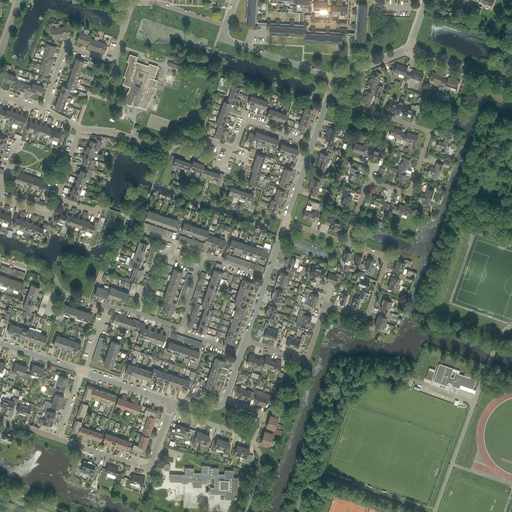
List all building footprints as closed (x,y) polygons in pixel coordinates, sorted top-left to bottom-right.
[(247,0),(246,25),(254,25),(253,28),(261,29),(261,25),(257,25),(257,20),(261,20),(262,16),(258,15),(258,5),(262,6),(262,1),(259,1),(258,0),(247,0)] [(366,42),(368,5),(357,5),(357,10),(353,10),(353,14),(356,15),(356,25),(352,25),(352,27),(352,29),(356,29),(355,39),(351,39),(351,45),(359,45),(359,41),(366,42)] [(294,21),(292,21),(290,21),(290,24),(280,24),(280,20),(276,20),(276,24),(271,23),(271,19),(268,19),(267,31),(270,32),(270,34),(306,36),(306,31),(307,31),(307,21),(304,21),(304,25),(294,24),(294,21)] [(57,24),(59,38),(65,37),(63,27),(59,27),(59,26),(59,23),(57,24)] [(306,31),(306,36),(305,41),(342,44),(342,39),(345,39),(345,33),(348,33),(348,29),(340,29),(340,33),(330,32),(330,28),(326,28),(326,32),(316,31),(316,28),(312,27),(311,31),(307,31),(306,31)] [(77,42),(82,44),(87,30),(85,29),(84,32),(85,32),(84,34),(80,32),(77,42)] [(82,44),(88,46),(91,38),(92,36),(87,35),(88,33),(89,31),(87,30),(82,44)] [(93,50),(98,36),(96,36),(95,38),(95,40),(91,38),(88,46),(87,48),(93,50)] [(93,50),(99,52),(102,42),(98,41),(98,39),(99,40),(100,37),(98,36),(93,50)] [(102,42),(99,52),(105,54),(109,40),(107,40),(106,42),(107,42),(106,44),(102,42)] [(41,48),(55,52),(57,47),(47,43),(45,48),(44,47),(44,46),(42,46),(41,48)] [(53,58),(55,52),(41,48),(40,50),(43,51),(43,50),(44,50),(43,55),(53,58)] [(44,57),(42,61),(52,64),(54,58),(53,58),(43,55),(41,54),(40,56),(42,57),(42,56),(44,57)] [(155,87),(158,80),(154,79),(158,67),(153,65),(152,68),(136,62),(138,57),(130,54),(127,62),(129,63),(124,77),(125,78),(123,85),(130,88),(128,93),(127,93),(124,103),(132,106),(132,105),(136,106),(146,109),(149,102),(150,102),(152,95),(154,96),(157,88),(155,87)] [(88,62),(77,58),(75,64),(82,67),(86,68),(87,64),(88,62)] [(50,70),(52,64),(42,61),(41,65),(39,65),(40,64),(37,63),(37,65),(50,70)] [(75,64),(73,70),(84,74),(85,72),(82,71),(81,71),(82,67),(75,64)] [(406,81),(407,78),(409,71),(407,71),(408,68),(397,64),(396,67),(393,66),(391,72),(394,73),(394,72),(404,75),(403,80),(406,81)] [(50,70),(37,65),(36,67),(38,68),(39,67),(40,68),(39,72),(48,76),(50,70)] [(8,81),(11,74),(6,72),(7,71),(8,71),(8,69),(6,68),(2,79),(8,81)] [(15,75),(14,75),(11,74),(8,81),(14,83),(16,76),(17,76),(18,73),(19,69),(16,68),(15,71),(16,71),(15,74),(16,74),(15,75)] [(84,74),(73,70),(71,75),(78,78),(80,74),(81,74),(81,75),(83,76),(84,74)] [(412,72),(409,71),(407,78),(410,79),(411,78),(421,81),(423,73),(413,70),(412,72)] [(371,85),(370,88),(381,92),(383,87),(378,85),(381,77),(380,77),(381,74),(376,72),(375,75),(372,74),(368,84),(371,85)] [(440,85),(443,86),(445,79),(442,78),(443,75),(432,72),(430,80),(440,83),(440,85)] [(78,78),(71,75),(69,81),(80,85),(81,83),(78,82),(78,83),(77,82),(78,78)] [(19,76),(17,76),(16,76),(14,83),(12,87),(18,89),(21,81),(16,80),(17,78),(18,79),(19,76)] [(445,79),(443,86),(445,87),(446,85),(456,89),(459,81),(449,77),(448,80),(445,79)] [(21,81),(18,89),(24,91),(28,79),(26,79),(25,81),(26,81),(25,83),(21,81)] [(30,93),(30,91),(32,85),(28,84),(28,82),(29,83),(30,80),(28,79),(24,91),(30,93)] [(30,91),(36,93),(39,85),(40,81),(38,80),(37,83),(38,83),(37,84),(33,83),(32,85),(30,91)] [(69,81),(67,86),(67,87),(71,88),(74,89),(76,85),(77,85),(77,86),(80,87),(80,85),(69,81)] [(43,86),(39,85),(36,93),(42,95),(46,83),(44,82),(43,85),(43,86)] [(233,84),(231,90),(239,93),(240,89),(244,91),(245,88),(233,84)] [(61,91),(69,94),(70,89),(71,90),(71,91),(77,92),(77,91),(74,90),(74,89),(71,88),(67,87),(67,86),(63,85),(61,91)] [(380,97),(381,92),(370,88),(369,91),(366,90),(363,101),(362,104),(370,107),(371,104),(372,104),(374,99),(372,99),(373,95),(380,97)] [(231,90),(229,96),(237,98),(238,95),(242,96),(243,94),(239,93),(231,90)] [(61,91),(59,97),(71,101),(71,99),(69,98),(68,98),(67,98),(69,94),(61,91)] [(251,108),(253,109),(257,97),(251,95),(248,103),(252,104),(251,108)] [(229,96),(227,101),(227,102),(232,103),(235,104),(236,101),(240,102),(241,100),(237,98),(229,96)] [(401,111),(404,103),(404,102),(405,97),(402,96),(401,99),(400,98),(398,104),(390,101),(387,109),(397,113),(398,110),(401,111)] [(71,101),(59,97),(57,102),(65,105),(66,101),(68,101),(67,102),(70,103),(71,101)] [(259,107),(262,99),(257,97),(253,109),(255,110),(256,106),(259,107)] [(262,99),(259,107),(258,111),(260,112),(262,108),(265,109),(268,101),(262,99)] [(224,100),(222,106),(234,110),(235,108),(231,107),(232,103),(227,102),(227,101),(224,100)] [(65,105),(57,102),(55,108),(67,112),(67,110),(65,109),(65,110),(63,109),(65,105)] [(406,103),(404,103),(401,111),(404,112),(403,115),(413,118),(417,107),(413,105),(411,109),(406,107),(406,105),(406,103)] [(275,110),(271,109),(272,105),(270,104),(269,108),(269,109),(267,116),(273,118),(275,110)] [(234,110),(222,106),(220,112),(228,115),(229,111),(233,112),(234,110)] [(273,118),(278,120),(281,112),(280,112),(277,111),(278,107),(276,106),(275,110),(273,118)] [(4,117),(9,119),(11,111),(12,111),(14,108),(11,107),(10,111),(6,109),(6,111),(4,117)] [(281,112),(278,120),(284,122),(287,114),(282,113),(284,109),(282,108),(280,112),(281,112)] [(11,111),(9,119),(8,122),(13,123),(17,113),(18,113),(19,110),(16,109),(15,112),(12,111),(11,111)] [(310,119),(312,114),(304,112),(304,111),(300,109),(300,112),(303,113),(302,116),(302,117),(310,119)] [(18,125),(19,122),(22,115),(23,115),(24,112),(22,111),(20,114),(18,113),(17,113),(13,123),(18,125)] [(228,115),(220,112),(218,118),(230,122),(231,120),(227,118),(228,115)] [(22,115),(19,122),(24,124),(27,116),(28,117),(29,113),(27,113),(26,116),(23,115),(22,115)] [(301,119),(300,122),(300,123),(308,126),(310,119),(302,117),(302,116),(298,115),(298,117),(301,119)] [(36,123),(34,123),(32,122),(33,118),(30,118),(29,121),(30,121),(27,132),(32,134),(36,123)] [(216,123),(219,124),(224,126),(225,122),(229,124),(230,122),(218,118),(216,123)] [(41,125),(40,124),(37,123),(38,120),(36,119),(34,123),(36,123),(32,134),(37,135),(38,132),(41,125)] [(300,123),(300,122),(296,121),(296,123),(300,124),(298,128),(294,126),(294,129),(298,130),(298,129),(305,132),(308,126),(300,123)] [(219,124),(217,130),(229,134),(229,132),(226,131),(227,127),(224,126),(219,124)] [(327,134),(337,137),(338,133),(340,134),(342,128),(335,126),(334,129),(330,127),(327,134)] [(400,144),(404,134),(401,133),(402,131),(392,127),(390,134),(397,137),(395,142),(400,144)] [(56,131),(57,132),(58,129),(56,128),(54,131),(51,130),(48,136),(47,138),(53,140),(56,131)] [(60,133),(57,132),(56,131),(53,140),(62,143),(65,134),(62,133),(63,130),(61,130),(60,133)] [(229,134),(217,130),(215,136),(223,138),(224,135),(228,136),(229,134)] [(254,139),(258,141),(257,144),(259,145),(260,141),(259,141),(262,133),(256,131),(255,134),(254,139)] [(253,142),(254,139),(255,134),(250,132),(247,140),(251,141),(250,145),(252,146),(254,142),(253,142)] [(265,143),(268,135),(262,133),(259,141),(260,141),(264,143),(262,146),(264,147),(266,143),(265,143)] [(417,136),(408,133),(407,135),(404,134),(400,144),(405,146),(406,142),(410,143),(411,141),(415,143),(417,136)] [(336,140),(337,137),(327,134),(325,140),(330,141),(328,144),(335,147),(337,141),(336,140)] [(271,145),(273,137),(268,135),(265,143),(266,143),(269,144),(268,148),(270,149),(271,145)] [(271,145),(275,146),(274,150),(276,151),(277,147),(279,139),(273,137),(271,145)] [(447,153),(452,139),(446,137),(444,143),(439,141),(437,146),(442,148),(441,151),(447,153)] [(91,140),(89,146),(96,148),(100,150),(102,144),(101,144),(102,140),(96,138),(95,141),(91,140)] [(285,153),(287,145),(281,143),(279,151),(283,153),(282,156),(284,157),(285,153)] [(367,153),(369,146),(364,144),(363,146),(355,143),(352,151),(363,155),(364,152),(367,153)] [(82,151),(85,152),(86,151),(94,154),(96,148),(89,146),(88,145),(86,150),(83,149),(82,151)] [(290,155),(293,147),(287,145),(285,153),(289,155),(287,158),(290,159),(291,155),(290,155)] [(374,148),(369,146),(367,153),(370,154),(369,157),(379,160),(382,152),(374,150),(374,148)] [(299,149),(293,147),(290,155),(291,155),(294,157),(293,160),(295,161),(297,157),(296,157),(299,149)] [(92,159),(94,154),(86,151),(85,152),(84,156),(81,155),(80,157),(83,158),(84,158),(84,157),(85,157),(92,159)] [(321,153),(319,159),(328,162),(329,158),(331,159),(333,153),(326,151),(325,154),(321,153)] [(258,154),(256,159),(263,162),(264,161),(265,158),(269,159),(269,157),(265,156),(258,154)] [(173,165),(178,167),(180,159),(176,158),(176,157),(172,155),(168,166),(172,167),(173,165)] [(97,161),(92,159),(85,157),(84,157),(84,158),(83,158),(83,159),(84,159),(83,163),(87,164),(86,168),(92,170),(93,166),(94,167),(97,161)] [(180,159),(178,167),(184,169),(188,157),(186,157),(185,161),(180,159)] [(191,168),(192,163),(189,162),(190,158),(188,157),(184,169),(190,171),(191,168)] [(400,164),(398,169),(404,171),(405,168),(408,169),(411,160),(404,157),(401,165),(400,164)] [(191,168),(196,170),(200,159),(198,158),(197,162),(193,160),(192,163),(191,168)] [(196,170),(202,172),(203,168),(205,164),(201,163),(202,159),(200,159),(196,170)] [(267,163),(264,161),(263,162),(256,159),(254,165),(261,168),(262,167),(263,163),(267,165),(267,163)] [(327,166),(328,162),(319,159),(317,165),(321,167),(320,169),(321,170),(327,172),(329,166),(327,166)] [(438,179),(443,165),(437,163),(435,169),(430,167),(428,172),(433,174),(432,177),(438,179)] [(254,165),(252,171),(259,173),(260,173),(261,169),(265,170),(266,168),(262,167),(261,168),(254,165)] [(284,169),(283,172),(283,173),(291,176),(293,170),(285,167),(281,165),(280,168),(284,169)] [(201,176),(206,178),(210,166),(208,166),(207,169),(203,168),(202,172),(201,176)] [(210,166),(206,178),(213,180),(215,172),(211,171),(212,167),(210,166)] [(92,170),(86,168),(85,171),(81,170),(79,174),(79,175),(87,178),(90,179),(93,170),(92,170)] [(356,184),(360,174),(357,173),(358,170),(352,168),(350,173),(351,173),(349,182),(356,184)] [(404,171),(398,169),(396,174),(398,175),(395,182),(402,185),(406,175),(403,174),(404,171)] [(20,182),(23,173),(17,171),(14,180),(20,182)] [(253,171),(251,177),(259,180),(259,179),(260,175),(264,177),(265,174),(261,173),(261,174),(260,173),(259,173),(252,171),(253,171)] [(289,182),(291,176),(283,173),(283,172),(279,171),(278,173),(282,175),(281,178),(281,179),(289,182)] [(220,174),(215,172),(213,180),(218,182),(217,184),(220,185),(224,174),(220,173),(220,174)] [(23,173),(20,182),(26,184),(29,175),(23,173)] [(85,184),(87,178),(79,175),(79,174),(76,173),(75,175),(79,176),(77,180),(77,181),(85,184)] [(35,177),(29,175),(26,184),(32,186),(35,177)] [(312,178),(310,184),(320,187),(321,184),(322,184),(324,178),(318,176),(317,179),(312,178)] [(40,179),(35,177),(32,186),(37,188),(40,179)] [(259,180),(251,177),(249,183),(257,185),(258,181),(262,182),(263,180),(259,179),(259,180)] [(287,187),(289,182),(281,179),(281,178),(277,177),(276,179),(280,180),(279,185),(287,187)] [(43,190),(46,181),(40,179),(37,188),(43,190)] [(77,182),(75,187),(82,189),(83,190),(85,184),(77,181),(77,180),(74,179),(74,181),(77,182)] [(46,181),(43,190),(47,191),(46,193),(48,194),(52,183),(46,181)] [(234,196),(237,188),(233,187),(234,183),(232,183),(228,194),(234,196)] [(318,191),(320,187),(310,184),(308,190),(312,192),(311,195),(318,197),(320,191),(318,191)] [(80,195),(82,189),(75,187),(74,186),(72,191),(69,190),(68,192),(71,193),(72,192),(80,195)] [(237,188),(234,196),(240,198),(244,187),(242,186),(240,190),(237,188)] [(276,194),(283,196),(285,191),(278,188),(278,187),(274,186),(273,188),(277,190),(276,193),(276,194)] [(244,187),(240,198),(245,200),(248,192),(244,191),(246,187),(244,187)] [(429,205),(434,191),(428,189),(426,195),(421,193),(419,199),(424,200),(423,203),(429,205)] [(252,194),(248,192),(245,200),(251,202),(255,191),(253,190),(252,194)] [(349,207),(352,196),(349,195),(350,192),(344,190),(342,195),(344,196),(341,204),(349,207)] [(72,192),(71,193),(70,197),(67,195),(66,198),(69,199),(70,198),(78,200),(80,195),(72,192)] [(275,195),(274,199),(282,202),(283,196),(276,194),(276,193),(272,192),(271,194),(275,195)] [(386,210),(388,204),(383,202),(384,199),(374,195),(371,203),(379,206),(379,208),(386,210)] [(38,205),(39,200),(40,198),(35,196),(34,198),(32,203),(38,205)] [(270,205),(278,207),(280,202),(281,202),(282,202),(274,199),(272,199),(272,198),(268,197),(268,199),(271,200),(270,204),(270,205)] [(276,213),(278,207),(270,205),(270,204),(266,202),(266,205),(269,206),(268,210),(276,213)] [(407,216),(410,208),(400,204),(399,207),(394,206),(391,212),(399,214),(399,213),(407,216)] [(6,214),(3,222),(9,224),(11,216),(7,214),(8,211),(5,210),(4,213),(6,214)] [(151,221),(154,212),(148,210),(145,219),(151,221)] [(317,219),(319,213),(314,211),(314,213),(305,210),(303,218),(313,221),(314,218),(317,219)] [(64,222),(70,224),(72,216),(71,216),(68,215),(69,211),(67,211),(65,214),(67,214),(66,215),(64,222)] [(154,212),(151,221),(157,223),(160,214),(154,212)] [(64,224),(64,222),(66,215),(60,213),(59,218),(56,217),(54,222),(57,224),(58,222),(64,224)] [(72,216),(70,224),(75,226),(78,218),(77,218),(73,216),(75,213),(72,213),(71,216),(72,216)] [(21,219),(20,219),(17,218),(18,214),(16,214),(14,217),(16,217),(14,222),(12,221),(10,227),(12,228),(14,227),(15,226),(19,227),(21,219)] [(78,214),(77,218),(78,218),(75,226),(81,228),(84,220),(83,220),(79,218),(80,215),(78,214)] [(163,225),(166,216),(160,214),(157,223),(163,225)] [(18,230),(23,232),(27,221),(26,221),(22,219),(23,216),(21,216),(20,219),(21,219),(19,227),(18,230)] [(81,228),(86,230),(87,230),(89,223),(90,222),(85,220),(86,217),(84,216),(83,220),(84,220),(81,228)] [(172,218),(166,216),(163,225),(169,227),(172,218)] [(27,221),(23,232),(29,234),(30,231),(33,223),(31,223),(28,221),(29,218),(27,218),(26,221),(27,221)] [(172,218),(169,227),(175,229),(178,220),(172,218)] [(330,218),(330,219),(328,224),(331,225),(330,228),(340,232),(343,224),(335,221),(335,220),(330,218)] [(30,231),(36,233),(38,226),(38,225),(34,223),(35,220),(33,219),(31,223),(33,223),(30,231)] [(94,225),(89,223),(87,230),(86,230),(86,231),(92,233),(93,230),(96,231),(97,226),(99,221),(96,219),(94,225)] [(181,231),(188,233),(191,225),(184,222),(181,231)] [(43,228),(38,226),(36,233),(35,235),(39,236),(38,239),(43,240),(45,236),(42,235),(44,229),(46,229),(48,224),(44,223),(43,228)] [(188,233),(194,235),(197,227),(191,225),(188,233)] [(200,237),(202,229),(197,227),(194,235),(200,237)] [(202,229),(200,237),(205,239),(207,234),(209,231),(202,229)] [(204,243),(210,245),(213,236),(207,234),(205,239),(204,243)] [(216,247),(219,238),(213,236),(210,245),(216,247)] [(219,238),(216,247),(222,249),(225,240),(224,240),(225,238),(221,236),(220,238),(219,238)] [(229,248),(235,250),(238,241),(232,239),(229,248)] [(138,247),(146,250),(148,244),(140,241),(138,247)] [(244,243),(238,241),(235,250),(241,252),(244,243)] [(250,245),(244,243),(241,252),(247,254),(250,245)] [(253,256),(256,247),(250,245),(247,254),(253,256)] [(138,247),(136,253),(144,256),(146,250),(138,247)] [(262,249),(256,247),(253,256),(259,258),(262,249)] [(268,252),(262,249),(259,258),(265,260),(268,252)] [(349,266),(351,260),(348,259),(351,253),(345,251),(342,259),(345,261),(344,264),(349,266)] [(134,259),(142,262),(144,256),(136,253),(134,259)] [(288,255),(286,260),(294,263),(298,265),(301,257),(294,254),(293,257),(288,255)] [(361,270),(363,264),(360,263),(362,257),(357,255),(354,263),(359,265),(358,269),(361,270)] [(372,274),(374,268),(371,267),(374,260),(368,258),(365,267),(370,269),(369,273),(372,274)] [(140,268),(142,262),(134,259),(131,265),(135,267),(135,266),(140,268)] [(397,260),(395,265),(404,268),(406,263),(411,265),(412,262),(405,259),(404,262),(397,260)] [(293,267),(294,263),(286,260),(284,266),(287,267),(286,270),(294,273),(294,272),(296,273),(297,268),(293,267)] [(404,268),(395,265),(394,271),(400,273),(399,276),(405,278),(406,275),(403,274),(404,268)] [(135,267),(133,273),(141,275),(143,269),(140,268),(135,266),(135,267)] [(321,279),(324,270),(313,266),(310,274),(318,277),(317,278),(321,279)] [(172,275),(180,278),(182,272),(174,269),(172,275)] [(212,276),(221,279),(223,273),(214,270),(212,276)] [(278,276),(290,280),(291,281),(294,273),(286,270),(285,273),(280,271),(278,276)] [(139,282),(141,275),(133,273),(131,279),(139,282)] [(340,281),(342,275),(337,273),(336,275),(329,273),(326,280),(336,283),(337,280),(340,281)] [(180,278),(172,275),(170,281),(178,284),(180,278)] [(357,277),(358,278),(357,280),(360,281),(359,284),(367,287),(369,282),(363,279),(364,276),(358,275),(357,277)] [(2,285),(8,287),(11,278),(5,276),(2,285)] [(212,276),(210,282),(219,285),(221,279),(212,276)] [(289,284),(290,280),(278,276),(276,282),(281,283),(280,287),(288,289),(289,289),(290,286),(287,285),(288,283),(289,284)] [(392,276),(390,282),(399,285),(401,279),(404,280),(405,278),(399,276),(398,278),(392,276)] [(16,280),(11,278),(8,287),(14,289),(16,280)] [(242,279),(240,285),(249,288),(250,285),(254,286),(255,283),(242,279)] [(16,280),(14,289),(20,291),(23,282),(16,280)] [(176,290),(178,284),(170,281),(168,287),(176,290)] [(208,288),(217,291),(219,285),(210,282),(208,288)] [(401,285),(399,285),(390,282),(388,287),(394,289),(393,292),(399,294),(400,291),(399,291),(401,285)] [(31,284),(29,290),(38,293),(40,287),(31,284)] [(240,285),(238,291),(247,294),(248,291),(252,292),(253,290),(249,288),(240,285)] [(94,295),(100,297),(103,288),(97,286),(94,295)] [(352,294),(354,288),(349,286),(347,292),(346,292),(346,295),(342,294),(339,302),(345,304),(348,296),(348,295),(348,293),(352,294)] [(108,296),(114,298),(117,289),(110,287),(109,290),(108,296)] [(166,293),(174,296),(176,290),(168,287),(166,293)] [(272,293),(281,296),(282,293),(284,294),(286,294),(286,292),(287,292),(288,289),(280,287),(279,290),(274,288),(272,293)] [(109,290),(103,288),(100,297),(107,299),(108,296),(109,290)] [(215,296),(217,291),(208,288),(206,293),(215,296)] [(309,295),(308,298),(317,301),(319,296),(312,293),(313,291),(306,288),(304,293),(309,295)] [(123,291),(117,289),(114,298),(120,300),(123,291)] [(27,296),(36,299),(38,293),(29,290),(27,296)] [(129,293),(123,291),(120,300),(126,302),(128,294),(129,293)] [(238,291),(236,297),(245,300),(246,297),(251,298),(251,296),(247,294),(238,291)] [(366,292),(362,291),(359,297),(359,296),(358,299),(354,298),(351,307),(357,309),(360,300),(361,297),(367,299),(369,293),(366,292)] [(172,302),(174,296),(166,293),(163,299),(167,301),(167,300),(172,302)] [(212,302),(215,296),(206,293),(204,299),(212,302)] [(281,296),(272,293),(271,298),(276,300),(275,303),(282,305),(283,303),(281,302),(282,300),(280,299),(281,296)] [(34,305),(36,299),(27,296),(25,302),(34,305)] [(249,302),(245,300),(236,297),(234,303),(238,305),(243,306),(244,303),(248,304),(249,302)] [(317,301),(308,298),(305,297),(304,302),(303,302),(302,305),(308,307),(309,304),(315,306),(317,301)] [(382,304),(391,307),(393,302),(398,303),(399,300),(391,298),(390,301),(384,299),(382,304)] [(210,309),(210,308),(212,302),(204,299),(202,306),(205,307),(210,309)] [(167,301),(165,307),(175,310),(176,307),(174,307),(176,303),(172,302),(167,300),(167,301)] [(32,311),(34,305),(25,302),(23,308),(32,311)] [(269,305),(267,310),(275,313),(277,308),(281,309),(282,306),(275,304),(274,306),(269,305)] [(386,314),(392,316),(393,314),(389,312),(391,307),(382,304),(380,309),(387,312),(386,314)] [(63,313),(64,313),(70,315),(73,307),(66,305),(65,309),(64,312),(63,313)] [(238,305),(236,311),(244,314),(246,307),(243,306),(238,305)] [(73,307),(70,315),(76,318),(79,309),(73,307)] [(175,310),(165,307),(163,314),(171,317),(172,313),(173,314),(175,310)] [(205,307),(203,313),(212,316),(214,310),(210,308),(210,309),(205,307)] [(82,320),(84,311),(79,309),(76,318),(82,320)] [(274,316),(275,313),(267,310),(265,315),(270,317),(269,320),(277,322),(278,319),(276,319),(276,318),(275,316),(274,316)] [(303,314),(301,319),(310,322),(311,317),(305,315),(306,312),(300,310),(299,313),(303,314)] [(84,311),(82,320),(88,322),(91,313),(84,311)] [(242,320),(244,314),(236,311),(234,317),(242,320)] [(210,322),(212,316),(203,313),(201,319),(210,322)] [(119,325),(123,316),(119,314),(119,316),(115,314),(112,322),(119,325)] [(392,316),(386,314),(385,317),(378,315),(377,320),(385,323),(387,318),(391,319),(392,316)] [(123,316),(119,325),(126,327),(129,319),(126,318),(126,317),(123,316)] [(232,323),(240,326),(242,320),(234,317),(232,323)] [(308,327),(310,322),(301,319),(298,318),(295,326),(298,327),(297,329),(303,331),(305,326),(308,327)] [(126,327),(133,329),(136,320),(133,319),(133,320),(129,319),(126,327)] [(201,319),(199,325),(208,328),(210,322),(201,319)] [(136,320),(133,329),(140,332),(143,324),(139,322),(140,321),(136,320)] [(385,323),(377,320),(375,326),(380,327),(379,330),(387,333),(388,330),(384,329),(385,323)] [(269,339),(273,329),(267,327),(269,323),(266,322),(263,329),(266,330),(264,337),(269,339)] [(139,336),(145,338),(148,329),(144,328),(146,324),(143,323),(143,324),(140,332),(139,336)] [(229,329),(238,332),(240,326),(232,323),(229,329)] [(14,335),(17,326),(11,324),(8,333),(14,335)] [(149,325),(148,329),(145,338),(151,340),(154,331),(150,330),(151,326),(149,325)] [(206,334),(208,328),(199,325),(197,331),(206,334)] [(23,328),(17,326),(14,335),(20,337),(23,328)] [(155,327),(154,331),(151,340),(157,342),(160,333),(156,332),(157,328),(155,327)] [(26,339),(29,330),(23,328),(20,337),(26,339)] [(273,329),(269,339),(275,341),(277,334),(280,335),(282,329),(279,328),(278,331),(273,329)] [(161,329),(160,333),(157,342),(163,344),(166,335),(162,334),(163,330),(161,329)] [(227,335),(236,338),(238,332),(229,329),(227,335)] [(35,332),(29,330),(26,339),(32,341),(35,332)] [(286,345),(292,347),(295,338),(289,336),(291,331),(288,330),(285,338),(288,339),(286,345)] [(41,334),(35,332),(32,341),(38,343),(41,334)] [(41,334),(38,343),(44,345),(47,336),(41,334)] [(295,338),(292,347),(297,349),(299,343),(302,344),(305,335),(302,334),(300,340),(295,338)] [(59,350),(60,346),(63,337),(57,335),(54,344),(58,345),(56,349),(59,350)] [(236,338),(227,335),(225,341),(234,344),(236,338)] [(69,339),(63,337),(60,346),(64,347),(62,351),(65,352),(66,348),(69,339)] [(70,354),(72,350),(75,341),(69,339),(66,348),(69,349),(68,353),(70,354)] [(75,341),(72,350),(75,351),(74,355),(77,356),(81,344),(75,341)] [(112,341),(110,347),(118,350),(120,344),(112,341)] [(166,350),(172,352),(175,344),(169,341),(166,350)] [(181,346),(175,344),(172,352),(178,354),(181,346)] [(187,348),(181,346),(178,354),(184,356),(187,348)] [(108,353),(116,356),(118,350),(110,347),(108,353)] [(193,350),(187,348),(184,356),(190,358),(193,350)] [(193,350),(190,358),(196,361),(199,352),(193,350)] [(106,359),(114,362),(116,356),(108,353),(106,359)] [(246,364),(254,366),(257,356),(250,353),(246,364)] [(265,359),(257,356),(254,366),(261,369),(262,366),(265,359)] [(262,366),(270,369),(273,359),(266,356),(265,359),(262,366)] [(213,363),(222,366),(224,360),(215,357),(213,363)] [(114,362),(106,359),(104,365),(112,368),(114,362)] [(281,361),(273,359),(270,369),(279,372),(281,367),(279,367),(281,361)] [(18,373),(21,365),(15,363),(13,369),(11,368),(9,374),(12,375),(13,371),(18,373)] [(125,372),(132,374),(135,366),(128,363),(125,372)] [(213,363),(211,369),(220,372),(222,366),(213,363)] [(460,371),(440,364),(434,381),(447,386),(449,383),(452,384),(451,385),(460,388),(471,392),(472,389),(473,389),(477,380),(459,374),(460,371)] [(25,373),(27,367),(21,365),(18,373),(23,375),(22,378),(25,379),(27,374),(25,373)] [(30,373),(36,375),(39,367),(33,365),(30,373)] [(141,368),(135,366),(132,374),(138,376),(141,368)] [(44,368),(39,367),(36,375),(39,376),(38,379),(43,381),(45,375),(42,374),(44,368)] [(146,370),(141,368),(138,376),(144,378),(146,370)] [(155,383),(157,379),(160,370),(154,368),(152,372),(153,372),(151,377),(154,378),(153,382),(155,383)] [(218,378),(220,372),(211,369),(209,375),(218,378)] [(153,372),(152,372),(146,370),(144,378),(150,380),(151,377),(153,372)] [(166,372),(160,370),(157,379),(160,380),(159,384),(161,385),(163,381),(166,372)] [(434,372),(428,370),(426,378),(432,380),(434,372)] [(58,381),(66,384),(68,378),(63,376),(64,374),(58,372),(58,375),(60,375),(58,381)] [(169,383),(172,374),(166,372),(163,381),(166,382),(165,386),(167,387),(169,383)] [(173,389),(175,385),(178,376),(172,374),(169,383),(172,384),(171,389),(173,389)] [(207,381),(216,384),(218,378),(209,375),(207,381)] [(184,378),(178,376),(175,385),(178,386),(177,391),(179,391),(181,387),(184,378)] [(184,378),(181,387),(184,388),(183,393),(185,394),(190,381),(184,378)] [(52,389),(58,391),(59,389),(64,390),(66,384),(58,381),(56,381),(54,387),(53,387),(52,389)] [(214,390),(216,384),(207,381),(205,388),(214,390)] [(85,393),(91,395),(94,387),(88,385),(85,393)] [(242,399),(245,389),(236,386),(234,392),(238,394),(237,397),(242,399)] [(58,391),(52,389),(46,387),(45,392),(55,396),(53,399),(62,402),(64,396),(57,394),(58,391)] [(96,401),(99,389),(94,387),(91,395),(95,396),(95,397),(94,397),(93,400),(96,401)] [(103,399),(105,391),(99,389),(96,401),(98,401),(99,399),(98,398),(99,397),(103,399)] [(252,398),(254,392),(245,389),(242,399),(246,400),(247,397),(252,398)] [(254,403),(259,405),(263,392),(255,389),(254,392),(252,398),(256,400),(254,403)] [(111,393),(105,391),(103,399),(106,400),(106,401),(105,404),(107,404),(111,393)] [(263,392),(259,405),(263,406),(265,403),(269,404),(272,395),(263,392)] [(0,406),(6,408),(9,400),(10,396),(2,393),(0,399),(3,400),(0,406)] [(111,393),(107,404),(109,405),(110,403),(110,402),(110,401),(114,403),(117,395),(111,393)] [(121,407),(125,395),(123,395),(122,399),(118,397),(115,405),(121,407)] [(121,407),(127,409),(129,401),(126,400),(127,396),(125,395),(121,407)] [(16,405),(18,399),(14,397),(12,401),(9,400),(6,408),(12,410),(14,404),(16,405)] [(23,400),(23,401),(18,399),(16,405),(19,406),(17,412),(22,414),(27,402),(27,401),(23,400)] [(44,406),(46,407),(52,409),(53,406),(60,409),(62,402),(53,399),(52,403),(45,401),(44,406)] [(127,409),(133,411),(136,399),(134,399),(133,402),(129,401),(127,409)] [(139,400),(136,399),(133,411),(138,413),(141,405),(137,404),(139,400)] [(83,400),(80,408),(86,410),(88,405),(84,403),(85,400),(83,400)] [(35,405),(27,402),(22,414),(28,416),(30,410),(33,411),(35,405)] [(149,415),(151,409),(143,406),(142,408),(146,409),(144,413),(149,415)] [(45,416),(54,419),(56,413),(51,411),(52,409),(46,407),(45,412),(47,413),(45,416)] [(86,410),(80,408),(77,417),(79,418),(80,415),(84,416),(86,410)] [(151,409),(149,415),(156,417),(158,411),(151,409)] [(143,419),(154,423),(156,417),(149,415),(147,419),(146,418),(143,417),(143,419)] [(268,421),(276,424),(278,418),(270,415),(268,421)] [(52,425),(54,419),(45,416),(44,420),(41,419),(39,424),(45,426),(46,423),(52,425)] [(152,429),(154,423),(143,419),(142,421),(145,422),(146,422),(145,426),(152,429)] [(276,424),(268,421),(266,427),(274,430),(276,424)] [(78,433),(84,435),(88,424),(85,423),(84,426),(85,426),(84,427),(81,426),(78,433)] [(78,433),(81,426),(74,424),(72,431),(78,433)] [(84,435),(89,437),(92,430),(88,428),(88,427),(89,427),(90,425),(88,424),(84,435)] [(183,427),(177,425),(176,428),(172,427),(170,434),(175,436),(176,434),(180,435),(183,427)] [(152,429),(145,426),(143,430),(142,430),(142,429),(140,428),(139,431),(150,434),(152,429)] [(89,437),(95,439),(99,428),(97,427),(96,430),(96,431),(92,430),(89,437)] [(183,427),(180,435),(184,436),(183,438),(188,440),(190,434),(188,434),(189,429),(183,427)] [(101,429),(99,428),(95,439),(101,441),(103,434),(99,432),(100,431),(101,429)] [(12,441),(15,434),(4,430),(3,433),(0,432),(0,433),(0,442),(2,443),(4,439),(12,441)] [(197,441),(200,442),(203,434),(197,431),(195,436),(193,435),(191,441),(193,445),(196,444),(197,441)] [(264,431),(262,437),(271,440),(273,434),(264,431)] [(106,446),(108,446),(112,435),(106,433),(103,440),(107,442),(106,446)] [(136,439),(147,442),(149,437),(142,434),(141,438),(139,438),(139,437),(137,436),(136,439)] [(209,436),(203,434),(200,442),(206,444),(206,446),(208,447),(210,441),(208,440),(209,436)] [(115,444),(117,437),(112,435),(108,446),(110,447),(111,443),(115,444)] [(119,450),(123,439),(117,437),(115,444),(118,446),(117,449),(119,450)] [(271,440),(262,437),(260,443),(269,446),(271,440)] [(217,448),(220,449),(223,440),(217,438),(215,443),(213,442),(210,449),(216,451),(217,448)] [(123,439),(119,450),(121,451),(122,447),(126,448),(129,441),(123,439)] [(138,445),(145,448),(147,442),(136,439),(135,441),(138,442),(138,441),(139,442),(138,445)] [(223,440),(220,449),(224,450),(223,453),(228,455),(230,448),(228,447),(229,443),(223,440)] [(145,448),(138,445),(136,452),(143,454),(145,448)] [(237,455),(240,456),(243,447),(237,445),(235,450),(233,449),(231,455),(237,457),(237,455)] [(249,449),(243,447),(240,456),(244,457),(242,462),(247,464),(250,455),(248,454),(249,449)] [(88,470),(87,472),(90,473),(89,476),(94,477),(98,466),(91,464),(92,462),(88,461),(88,462),(84,461),(81,468),(88,470)] [(116,475),(118,468),(108,464),(106,469),(103,468),(102,471),(100,470),(99,475),(106,477),(108,473),(116,475)] [(193,482),(193,487),(202,487),(202,484),(207,484),(207,480),(211,480),(211,478),(214,478),(214,480),(215,480),(214,487),(210,487),(210,491),(210,494),(217,494),(218,494),(225,494),(225,499),(234,499),(234,492),(237,492),(238,477),(233,477),(233,470),(225,470),(224,474),(218,474),(218,468),(210,467),(210,466),(201,465),(201,473),(194,473),(194,468),(185,468),(185,475),(183,475),(183,474),(170,474),(170,481),(182,482),(181,483),(188,484),(188,482),(193,482)] [(130,483),(142,487),(145,477),(140,475),(139,476),(133,474),(131,480),(124,477),(122,484),(125,485),(126,484),(130,485),(130,483)]
